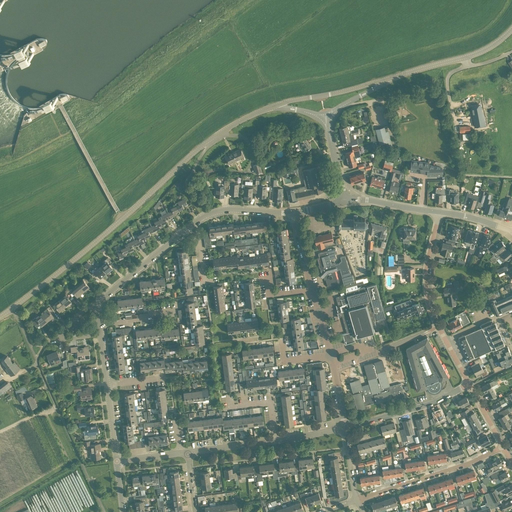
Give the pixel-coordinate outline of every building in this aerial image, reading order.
[(0,0),(0,6),(0,5),(0,3),(0,4),(1,4),(4,2),(33,40),(32,41),(29,43),(26,44),(24,45),(22,46),(21,45),(13,49),(14,51),(10,53),(12,53),(14,53),(15,52),(16,52),(17,52),(17,53),(15,55),(13,56),(11,57),(10,57),(9,57),(7,57),(6,58),(5,58),(4,58),(3,58),(2,58),(0,58),(0,71),(1,71),(2,71),(3,71),(4,71),(7,69),(7,68),(8,68),(9,67),(10,65),(11,64),(12,63),(12,62),(13,62),(14,61),(15,60),(16,60),(17,59),(18,58),(19,58),(20,58),(20,59),(19,61),(16,63),(16,64),(20,61),(21,63),(29,59),(28,57),(29,57),(33,54),(36,53),(38,52),(39,51),(56,97),(53,98),(51,99),(50,98),(42,102),(43,104),(39,106),(39,107),(44,106),(45,105),(46,105),(46,106),(47,107),(45,107),(44,108),(42,109),(40,110),(39,110),(37,110),(36,111),(35,111),(33,111),(32,111),(31,111),(27,113),(26,113),(25,114),(24,115),(24,116),(23,117),(21,126),(22,126),(34,119),(53,109),(54,110),(59,107),(59,106),(60,105),(63,104),(64,103),(73,98),(75,97),(77,97),(68,95),(67,94),(66,94),(65,94),(62,94),(60,95),(59,95),(43,49),(44,48),(44,47),(45,46),(45,45),(46,44),(47,42),(47,41),(46,40),(45,39),(43,38),(42,38),(40,38),(39,38),(38,38),(37,39),(7,0),(0,0)] [(473,114),(475,127),(485,125),(482,112),(481,112),(480,105),(472,106),(473,114)] [(44,118),(33,123),(36,129),(47,124),(44,118)] [(349,125),(339,128),(341,135),(355,132),(354,130),(350,130),(349,125)] [(392,147),(388,131),(385,132),(384,127),(376,129),(379,143),(385,142),(387,149),(392,147)] [(355,132),(341,135),(342,142),(350,140),(351,145),(358,143),(357,138),(354,139),(353,134),(359,133),(358,129),(354,130),(355,132)] [(304,151),(306,150),(311,146),(305,138),(303,135),(300,137),(302,140),(298,142),(299,143),(298,144),(298,145),(298,146),(298,147),(298,148),(299,148),(299,149),(300,150),(301,150),(302,150),(303,150),(304,151)] [(345,153),(347,159),(355,158),(361,156),(358,145),(352,147),(353,151),(345,153)] [(232,153),(236,161),(239,159),(244,156),(240,149),(235,151),(236,152),(232,153)] [(233,162),(236,161),(232,153),(229,155),(229,154),(224,156),(228,164),(232,162),(233,162)] [(356,165),(355,158),(347,159),(349,167),(356,165)] [(392,166),(384,163),(383,169),(391,171),(392,166)] [(429,163),(427,175),(434,175),(435,166),(429,165),(429,163)] [(253,165),(255,173),(261,171),(259,164),(253,165)] [(287,190),(289,202),(315,196),(314,194),(324,192),(322,184),(323,184),(319,170),(318,166),(308,168),(308,169),(302,170),(303,175),(306,186),(298,187),(298,188),(294,189),(290,189),(290,190),(287,190)] [(297,168),(285,171),(286,176),(298,173),(297,168)] [(350,177),(352,184),(366,180),(363,172),(350,176),(350,177)] [(372,176),(369,185),(382,188),(384,180),(380,179),(381,177),(378,176),(377,178),(372,176)] [(480,193),(485,195),(488,182),(494,183),(495,178),(484,177),(481,186),(482,186),(480,193)] [(273,185),(272,201),(280,201),(280,195),(282,195),(282,188),(277,188),(277,185),(276,185),(276,179),(270,179),(270,185),(273,185)] [(220,183),(216,183),(215,197),(223,197),(224,190),(227,190),(227,188),(227,180),(224,180),(224,186),(220,186),(220,183)] [(231,180),(227,180),(227,188),(230,189),(230,195),(238,195),(238,184),(231,184),(231,180)] [(255,184),(255,191),(258,191),(257,197),(265,197),(266,186),(259,186),(259,180),(256,180),(255,184)] [(391,181),(389,192),(396,194),(399,183),(391,181)] [(406,183),(404,197),(410,198),(411,191),(412,191),(413,187),(410,187),(411,184),(406,183)] [(252,185),(244,184),(243,199),(251,199),(252,190),(255,191),(255,184),(252,184),(252,185)] [(452,187),(445,187),(446,193),(450,194),(450,202),(457,202),(457,194),(453,193),(453,189),(452,189),(452,187)] [(444,188),(436,188),(435,193),(432,193),(432,198),(435,198),(435,202),(441,202),(442,195),(445,195),(444,188)] [(467,192),(464,203),(468,204),(467,206),(473,208),(474,207),(476,208),(479,196),(467,192)] [(491,194),(487,193),(486,195),(484,202),(483,206),(485,207),(484,211),(491,213),(493,205),(488,203),(491,194)] [(497,209),(495,214),(510,220),(511,215),(511,214),(509,213),(510,210),(511,211),(511,198),(509,198),(505,208),(503,207),(502,211),(497,209)] [(175,203),(176,206),(178,211),(184,208),(183,206),(187,204),(184,199),(175,203)] [(176,206),(170,208),(172,211),(168,212),(170,217),(180,213),(178,211),(176,206)] [(170,217),(168,212),(158,217),(159,219),(162,224),(167,222),(166,219),(170,217)] [(340,220),(334,220),(334,226),(340,227),(340,228),(353,228),(353,229),(354,229),(354,228),(357,228),(357,229),(358,229),(358,228),(361,228),(361,229),(361,228),(364,228),(364,229),(365,229),(365,228),(367,226),(368,225),(367,225),(367,222),(368,222),(368,221),(367,222),(365,219),(365,218),(364,218),(364,219),(361,219),(361,218),(361,219),(358,219),(358,218),(357,218),(357,215),(353,215),(353,218),(353,219),(340,219),(340,220)] [(159,219),(154,222),(155,224),(151,226),(153,231),(163,227),(162,224),(159,219)] [(263,222),(257,222),(258,232),(264,231),(264,233),(267,232),(267,226),(263,226),(263,222)] [(377,237),(377,235),(379,231),(380,231),(382,226),(371,223),(369,233),(375,235),(375,236),(377,237)] [(459,227),(449,225),(448,229),(447,229),(446,232),(447,232),(446,236),(449,237),(448,240),(455,242),(459,227)] [(153,231),(151,226),(141,231),(143,233),(145,238),(150,235),(149,233),(153,231)] [(277,230),(278,236),(287,235),(286,228),(282,229),(281,226),(268,227),(269,231),(277,230)] [(386,227),(382,226),(380,231),(379,231),(377,235),(385,238),(387,233),(385,232),(386,227)] [(404,238),(408,238),(415,238),(416,228),(404,228),(404,230),(400,230),(400,233),(404,233),(404,238)] [(473,250),(475,244),(478,232),(468,230),(464,244),(470,245),(469,249),(473,250)] [(143,233),(137,235),(138,238),(134,240),(137,245),(146,240),(145,238),(143,233)] [(324,248),(324,246),(323,243),(333,241),(331,233),(314,237),(316,245),(317,245),(318,249),(324,248)] [(486,246),(487,243),(489,244),(490,243),(490,242),(490,240),(489,240),(490,236),(487,235),(486,235),(483,234),(480,244),(480,245),(479,246),(477,246),(476,250),(474,255),(480,257),(483,249),(484,249),(486,249),(486,248),(487,247),(486,246)] [(137,245),(134,240),(125,244),(126,247),(126,246),(128,251),(134,249),(133,247),(137,245)] [(450,251),(452,245),(454,245),(455,242),(449,241),(448,244),(442,242),(442,244),(441,244),(440,247),(441,247),(441,248),(450,251)] [(490,250),(494,255),(496,253),(503,247),(505,246),(503,244),(503,243),(502,242),(501,242),(501,241),(495,246),(492,243),(490,245),(488,249),(490,251),(490,250)] [(129,254),(128,251),(126,246),(126,247),(120,249),(121,251),(117,253),(120,258),(129,254)] [(179,257),(188,256),(187,250),(183,251),(183,247),(176,248),(177,251),(178,251),(179,257)] [(496,253),(494,255),(490,258),(494,263),(499,258),(503,262),(505,260),(511,254),(511,253),(511,252),(510,252),(508,250),(507,251),(503,247),(496,253)] [(320,276),(322,278),(323,277),(324,280),(325,279),(327,286),(338,283),(335,271),(340,269),(342,277),(341,277),(344,286),(350,284),(355,283),(352,274),(351,275),(349,268),(346,259),(345,256),(340,257),(341,261),(338,263),(335,264),(335,263),(331,264),(330,259),(336,257),(335,254),(337,253),(336,248),(318,253),(319,257),(317,258),(319,264),(319,265),(318,265),(318,266),(319,266),(319,267),(319,268),(320,268),(322,274),(320,276)] [(267,254),(261,255),(262,264),(268,264),(268,259),(271,258),(270,252),(267,252),(267,254)] [(102,266),(102,267),(106,272),(106,271),(107,272),(112,268),(110,265),(112,263),(108,257),(102,262),(104,264),(102,265),(102,266)] [(105,272),(106,272),(102,267),(101,267),(100,267),(98,268),(96,266),(91,271),(95,276),(98,274),(100,277),(105,273),(105,272)] [(497,272),(498,275),(504,272),(508,271),(507,268),(506,266),(496,270),(497,272)] [(83,280),(78,284),(83,291),(89,287),(87,284),(90,282),(85,277),(82,279),(83,280)] [(244,289),(253,288),(253,282),(248,282),(247,279),(241,280),(242,283),(243,283),(244,289)] [(213,287),(214,293),(223,292),(223,288),(225,288),(224,282),(217,283),(218,286),(213,287)] [(83,291),(78,284),(72,289),(71,288),(68,291),(72,296),(75,294),(77,296),(83,291)] [(346,294),(336,297),(338,306),(336,306),(337,310),(338,312),(337,313),(338,317),(342,316),(343,320),(347,333),(342,334),(345,344),(354,341),(353,337),(356,336),(356,337),(373,332),(374,332),(372,327),(376,326),(374,320),(376,319),(376,321),(385,318),(376,284),(367,287),(364,287),(345,292),(346,294)] [(193,290),(192,286),(183,287),(183,293),(188,293),(188,295),(200,294),(200,289),(193,290)] [(447,297),(448,305),(455,304),(454,294),(455,293),(454,287),(443,289),(444,295),(447,295),(447,297)] [(72,296),(68,291),(64,294),(65,295),(60,299),(66,306),(71,302),(69,299),(72,296)] [(511,295),(496,302),(495,300),(493,300),(490,302),(491,303),(496,315),(497,314),(499,313),(498,313),(501,311),(502,312),(505,311),(511,307),(511,295)] [(141,296),(135,297),(136,307),(142,306),(143,309),(146,309),(145,301),(142,301),(141,296)] [(184,307),(183,308),(183,309),(195,307),(194,301),(193,298),(187,299),(188,302),(185,303),(185,306),(184,306),(184,307)] [(66,306),(60,299),(54,304),(53,303),(50,306),(55,311),(57,309),(59,311),(66,306)] [(118,309),(124,308),(123,299),(117,299),(118,304),(115,305),(115,311),(119,310),(118,309)] [(420,307),(418,303),(412,305),(412,306),(406,308),(405,305),(406,305),(404,301),(394,306),(397,312),(398,312),(399,315),(396,316),(398,321),(401,320),(400,318),(415,312),(415,314),(422,312),(421,310),(424,309),(423,306),(420,307)] [(55,311),(50,306),(47,308),(47,309),(42,314),(48,321),(53,316),(51,314),(55,311)] [(454,330),(462,326),(470,322),(463,311),(454,316),(456,319),(450,322),(449,322),(448,323),(452,331),(454,330)] [(48,321),(42,314),(35,319),(35,318),(32,320),(39,328),(48,321)] [(500,346),(504,344),(502,339),(501,337),(499,333),(497,328),(494,322),(493,323),(492,320),(480,325),(481,328),(465,335),(458,338),(468,360),(474,358),(474,357),(486,352),(491,350),(492,350),(495,348),(500,346)] [(136,334),(133,334),(135,350),(138,350),(137,339),(143,338),(142,329),(136,330),(136,334)] [(427,337),(422,340),(405,349),(417,391),(427,388),(428,389),(429,390),(430,391),(431,392),(432,392),(433,392),(434,392),(436,392),(437,391),(438,390),(439,390),(439,389),(440,388),(440,386),(440,385),(440,384),(440,383),(439,382),(449,377),(427,337)] [(493,354),(496,353),(495,352),(495,351),(498,350),(501,348),(500,346),(495,348),(492,350),(493,354)] [(498,350),(495,351),(495,352),(496,353),(498,358),(499,360),(504,357),(507,356),(510,354),(510,353),(507,348),(507,346),(505,347),(503,348),(501,348),(498,350)] [(78,353),(79,360),(90,358),(88,347),(78,349),(77,347),(71,347),(72,353),(78,353)] [(47,355),(51,366),(61,362),(56,351),(47,355)] [(498,358),(493,360),(496,366),(501,364),(502,368),(505,366),(511,364),(511,363),(511,358),(511,356),(510,354),(507,356),(504,357),(499,360),(498,358)] [(5,369),(11,376),(20,369),(14,362),(12,363),(7,356),(1,360),(7,367),(5,369)] [(139,358),(136,358),(137,367),(140,366),(141,371),(147,370),(146,361),(146,358),(140,359),(139,358)] [(472,368),(474,372),(481,367),(481,366),(480,364),(482,363),(479,358),(474,361),(475,363),(472,365),(471,365),(470,366),(471,367),(472,368)] [(353,378),(350,379),(351,382),(350,382),(352,391),(353,391),(354,394),(353,394),(357,410),(365,408),(364,406),(391,398),(389,390),(388,391),(387,386),(389,386),(382,360),(364,365),(369,383),(361,386),(359,379),(353,381),(353,378)] [(81,369),(80,366),(71,367),(72,372),(80,371),(81,381),(92,379),(91,371),(90,368),(81,369)] [(481,367),(474,372),(476,376),(477,376),(478,376),(481,374),(482,377),(488,373),(485,368),(483,370),(481,367)] [(53,371),(46,373),(48,383),(55,382),(53,371)] [(489,383),(481,386),(485,393),(487,392),(490,398),(495,395),(491,387),(498,383),(496,379),(489,383)] [(389,390),(391,398),(395,397),(396,400),(405,398),(400,383),(389,386),(387,386),(388,391),(389,390)] [(81,385),(74,386),(74,391),(77,391),(80,390),(81,400),(92,398),(91,394),(92,394),(91,387),(81,388),(81,385)] [(24,398),(20,389),(15,391),(20,401),(24,398)] [(282,401),(290,400),(290,395),(291,395),(291,392),(284,392),(285,395),(281,396),(282,401)] [(30,409),(37,406),(32,395),(25,398),(27,402),(25,403),(28,410),(30,409)] [(460,404),(461,406),(469,403),(466,397),(461,399),(460,398),(453,401),(456,407),(460,404)] [(504,398),(499,401),(492,405),(495,411),(502,407),(501,404),(506,402),(504,398)] [(85,416),(93,415),(94,414),(93,407),(84,408),(83,404),(76,405),(77,409),(81,408),(82,411),(85,410),(85,416)] [(468,424),(471,423),(478,419),(474,412),(471,414),(468,408),(461,412),(464,417),(468,424)] [(501,417),(499,418),(501,423),(511,417),(511,414),(511,415),(508,416),(507,413),(509,412),(507,408),(499,412),(501,417)] [(436,417),(433,418),(434,421),(435,424),(446,419),(444,416),(443,417),(440,410),(434,413),(436,417)] [(416,419),(418,428),(428,425),(425,416),(416,419)] [(511,417),(501,423),(504,429),(511,424),(511,422),(511,417)] [(404,429),(399,430),(399,431),(401,438),(407,436),(406,435),(413,433),(410,419),(402,421),(404,429)] [(471,423),(468,424),(474,435),(480,431),(478,427),(481,425),(478,419),(471,423)] [(387,424),(389,433),(396,431),(394,422),(387,424)] [(383,435),(389,433),(387,424),(380,426),(383,435)] [(99,434),(98,429),(97,429),(96,425),(87,426),(88,435),(84,435),(85,440),(96,438),(95,434),(99,434)] [(419,429),(416,430),(420,441),(428,439),(427,436),(422,437),(419,429)] [(148,434),(145,435),(146,441),(149,441),(149,445),(155,445),(154,435),(154,432),(148,433),(148,434)] [(479,442),(481,446),(490,442),(486,435),(480,438),(479,435),(463,444),(466,449),(472,446),(474,450),(479,448),(476,443),(479,442)] [(383,437),(377,439),(379,448),(386,446),(383,437)] [(377,439),(370,441),(372,450),(379,448),(377,439)] [(370,441),(363,443),(366,452),(372,450),(370,441)] [(453,442),(458,457),(464,455),(462,448),(459,449),(456,441),(453,442)] [(101,448),(100,443),(90,445),(89,445),(90,449),(91,459),(100,458),(99,448),(101,448)] [(359,454),(366,452),(363,443),(356,445),(359,454)] [(407,446),(392,450),(393,455),(397,454),(397,453),(405,450),(406,452),(408,451),(407,446)] [(312,458),(305,459),(307,468),(314,467),(312,458)] [(490,467),(486,469),(489,475),(499,469),(499,468),(503,467),(498,458),(497,458),(496,458),(495,459),(488,463),(490,467)] [(303,468),(307,468),(305,459),(299,460),(300,471),(303,471),(303,468)] [(286,461),(287,470),(291,470),(291,474),(297,474),(297,469),(294,469),(293,460),(286,461)] [(280,470),(277,471),(277,476),(288,475),(287,470),(286,461),(279,462),(280,470)] [(266,464),(267,473),(272,472),(273,479),(278,479),(278,477),(277,471),(274,471),(273,463),(266,464)] [(400,463),(394,464),(395,468),(396,476),(402,475),(400,463)] [(260,469),(256,469),(258,481),(262,481),(261,473),(267,473),(266,464),(259,465),(260,469)] [(246,467),(247,475),(248,479),(254,478),(254,482),(258,481),(256,469),(253,469),(253,466),(246,467)] [(240,472),(237,472),(237,479),(241,479),(241,476),(247,475),(246,467),(240,467),(240,472)] [(237,479),(237,472),(232,473),(232,468),(224,469),(225,478),(231,477),(232,480),(237,479)] [(473,470),(467,472),(470,480),(476,478),(473,470)] [(497,471),(490,474),(494,481),(501,477),(502,481),(509,477),(506,471),(499,474),(497,471)] [(467,472),(462,474),(464,482),(470,480),(467,472)] [(149,478),(149,484),(153,484),(154,488),(160,487),(159,487),(159,480),(156,480),(155,474),(148,475),(149,478)] [(458,484),(461,483),(462,485),(465,484),(464,482),(462,474),(455,477),(458,484)] [(143,482),(140,482),(140,485),(141,490),(146,489),(146,484),(149,484),(149,478),(148,475),(142,475),(143,482)] [(452,478),(446,480),(448,487),(454,485),(452,478)] [(446,480),(440,482),(442,489),(448,487),(446,480)] [(440,482),(434,484),(436,491),(442,489),(440,482)] [(503,485),(497,488),(500,493),(504,490),(507,494),(511,491),(511,483),(505,488),(503,485)] [(430,493),(436,491),(434,484),(427,486),(430,493)] [(423,487),(417,489),(419,497),(425,495),(423,487)] [(314,488),(310,489),(311,491),(312,495),(314,503),(321,501),(318,493),(316,494),(314,488)] [(417,489),(411,491),(413,499),(416,498),(417,500),(420,499),(419,497),(417,489)] [(489,493),(494,502),(499,500),(494,490),(489,493)] [(305,493),(300,494),(301,500),(305,499),(308,505),(314,503),(312,495),(311,491),(305,493)] [(411,491),(405,493),(408,503),(411,502),(410,500),(413,499),(411,491)] [(405,504),(408,503),(405,493),(398,495),(401,503),(404,502),(405,504)] [(482,509),(482,511),(490,511),(488,504),(494,502),(489,493),(484,494),(487,502),(485,503),(486,507),(482,509)] [(395,496),(389,498),(391,506),(392,508),(395,507),(394,505),(397,504),(395,496)] [(504,510),(511,507),(507,497),(500,500),(502,503),(501,503),(504,510)] [(146,498),(139,498),(140,501),(135,502),(136,508),(144,507),(143,503),(147,503),(146,498)] [(389,498),(383,500),(385,508),(391,506),(389,498)] [(463,500),(466,506),(468,505),(470,510),(473,509),(474,511),(482,511),(482,509),(478,510),(476,506),(473,507),(471,501),(470,498),(463,500)] [(264,511),(268,511),(264,499),(260,500),(259,500),(261,508),(263,507),(264,511)] [(383,500),(377,502),(379,509),(385,508),(383,500)] [(458,508),(466,506),(463,500),(459,501),(459,503),(456,504),(458,508)] [(294,504),(297,511),(303,509),(300,502),(294,504)] [(373,511),(379,509),(377,502),(371,504),(373,511)] [(424,508),(423,508),(424,511),(432,509),(429,502),(426,503),(427,507),(424,508)] [(182,503),(174,505),(170,505),(171,511),(180,511),(180,509),(183,509),(182,503)]
